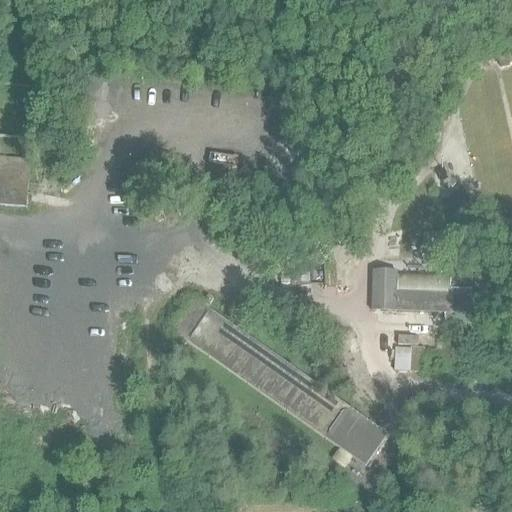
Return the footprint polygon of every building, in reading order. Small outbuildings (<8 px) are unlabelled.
[(296,90),(286,89),(281,135),(291,136),(296,90)] [(0,206),(27,208),(29,161),(0,159),(0,206)] [(448,173),(439,176),(443,188),(452,185),(448,173)] [(285,209),(286,185),(274,184),(274,195),(273,208),(273,209),(278,209),(285,209)] [(425,234),(425,250),(458,251),(458,235),(425,234)] [(310,285),(308,261),(289,263),(289,261),(279,262),(281,286),(291,285),(291,287),(310,285)] [(323,263),(324,288),(336,287),(335,263),(323,263)] [(490,303),(490,285),(473,285),(473,279),(397,277),(397,274),(373,274),(372,313),(472,315),(472,303),(490,303)] [(185,341),(365,468),(388,436),(192,299),(170,331),(179,337),(174,346),(179,349),(185,341)] [(202,305),(208,309),(212,304),(206,300),(202,305)] [(497,320),(470,319),(469,330),(497,331),(497,320)] [(397,338),(397,347),(418,348),(418,338),(397,338)] [(411,348),(411,349),(410,374),(423,374),(424,349),(411,348)] [(410,374),(411,349),(395,349),(393,373),(410,374)]
